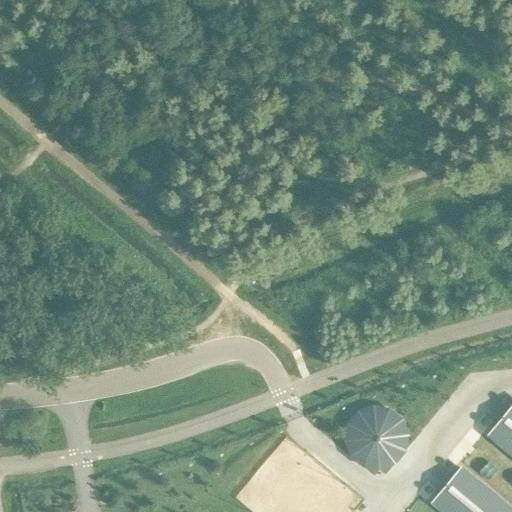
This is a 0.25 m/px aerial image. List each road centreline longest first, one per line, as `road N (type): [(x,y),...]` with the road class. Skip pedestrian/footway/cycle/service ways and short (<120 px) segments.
road 1 (unknown): [(0,99),(275,330),(312,383)]
road 2 (unclassified): [(0,399),(116,382),(237,348),(263,359),(284,397)]
